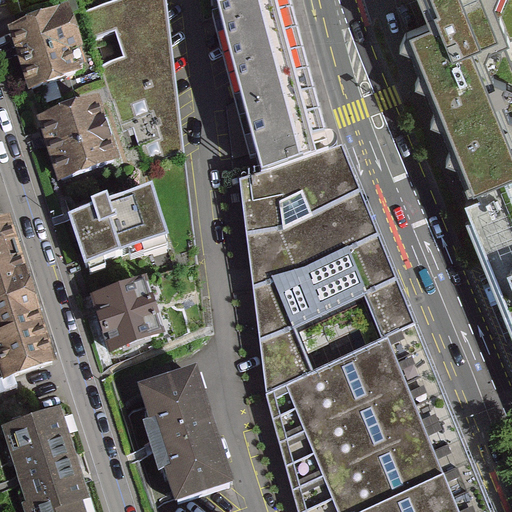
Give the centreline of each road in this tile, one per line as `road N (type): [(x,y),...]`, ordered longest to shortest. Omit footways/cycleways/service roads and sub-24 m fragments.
road 1 (residential): [(262,511),(227,381),(185,0)]
road 2 (residential): [(119,511),(0,118)]
road 3 (primary): [(468,349),(335,0)]
road 4 (primary): [(468,349),(511,495)]
